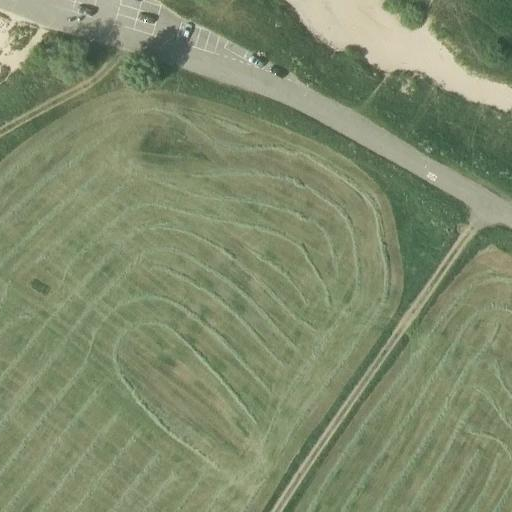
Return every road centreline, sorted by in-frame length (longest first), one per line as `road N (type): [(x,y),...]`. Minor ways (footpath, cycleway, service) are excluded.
road 1 (unclassified): [(511,213),(300,100),(0,5)]
road 2 (track): [(493,203),(276,511)]
